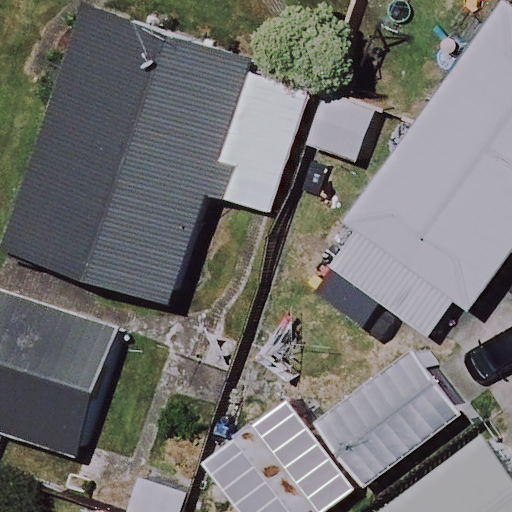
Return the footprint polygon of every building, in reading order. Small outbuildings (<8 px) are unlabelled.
[(332,90),(112,10),(27,244),(194,305),(234,195),(287,215),(332,90)] [(511,22),(372,216),(341,259),(447,336),(474,299),(489,310),(511,277),(511,22)] [(135,323),(14,280),(0,320),(0,423),(88,455),(135,323)] [(474,406),(429,348),(332,424),(377,482),(474,406)] [(511,511),(511,453),(497,434),(397,511),(398,511),(511,511)]
